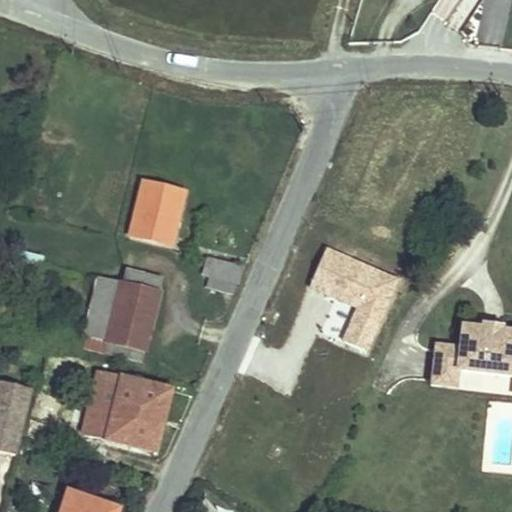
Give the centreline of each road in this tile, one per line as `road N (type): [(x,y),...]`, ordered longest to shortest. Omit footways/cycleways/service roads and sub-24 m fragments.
road 1 (residential): [(350,71),(155,511)]
road 2 (unclassified): [(46,6),(201,59),(350,71)]
road 3 (unclassified): [(350,71),(511,78)]
